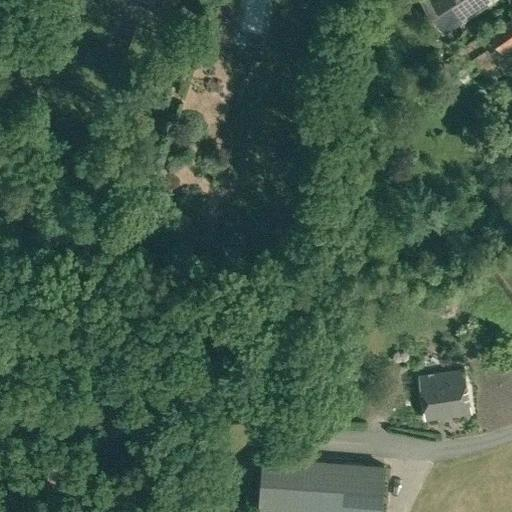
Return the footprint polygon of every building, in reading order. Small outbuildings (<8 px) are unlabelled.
[(152,0),(172,8),(175,0),(152,0)] [(256,0),(254,61),(278,62),(280,0),(256,0)] [(420,0),(442,33),(459,22),(476,12),(493,1),(492,0),(420,0)] [(153,38),(162,16),(129,3),(120,25),(153,38)] [(511,16),(490,32),(502,51),(511,44),(511,16)] [(195,349),(188,383),(200,386),(207,352),(195,349)] [(239,403),(281,412),(287,375),(246,366),(239,403)] [(419,375),(426,419),(471,412),(464,368),(419,375)] [(259,511),(382,511),(386,463),(263,453),(259,511)]
